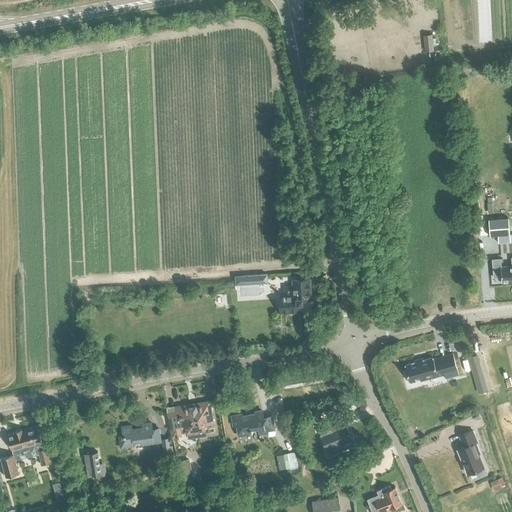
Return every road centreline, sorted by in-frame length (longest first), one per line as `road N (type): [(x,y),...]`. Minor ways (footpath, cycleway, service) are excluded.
road 1 (residential): [(0,408),(353,343)]
road 2 (unclassified): [(353,343),(287,0)]
road 3 (residential): [(427,511),(361,381),(353,343)]
road 4 (residential): [(353,343),(511,311)]
road 5 (tertiary): [(0,27),(154,0)]
